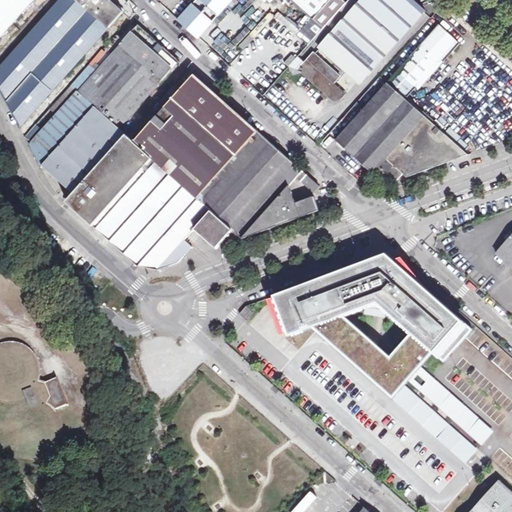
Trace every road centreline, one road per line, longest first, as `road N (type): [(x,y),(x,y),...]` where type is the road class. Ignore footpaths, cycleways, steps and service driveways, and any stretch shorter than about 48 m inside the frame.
road 1 (residential): [(131,0),(373,215)]
road 2 (residential): [(174,320),(390,511)]
road 3 (residential): [(0,128),(49,208),(150,297)]
road 4 (residential): [(373,215),(194,282),(174,297)]
road 5 (residential): [(511,337),(373,215)]
road 6 (residential): [(511,165),(373,215)]
